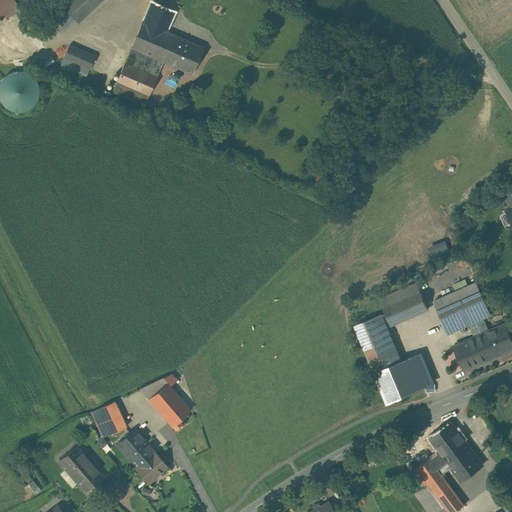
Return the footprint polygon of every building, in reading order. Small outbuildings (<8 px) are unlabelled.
[(13,12),(6,0),(0,0),(0,14),(4,13),(6,16),(13,12)] [(101,0),(56,0),(63,6),(74,18),(78,22),(101,0)] [(173,12),(151,3),(143,22),(165,31),(173,12)] [(63,6),(53,15),(64,27),(72,19),(74,18),(63,6)] [(143,22),(142,21),(131,47),(161,60),(172,35),(165,31),(143,22)] [(202,48),(172,35),(161,60),(163,61),(191,73),(202,48)] [(94,56),(69,45),(63,58),(89,69),(94,56)] [(161,60),(131,47),(116,80),(148,95),(163,61),(161,60)] [(19,71),(11,72),(4,77),(0,82),(0,100),(5,107),(12,111),(21,111),(29,108),(35,102),(38,95),(37,86),(34,79),(27,73),(19,71)] [(148,95),(116,80),(111,90),(144,105),(148,95)] [(511,189),(503,193),(509,208),(511,206),(511,189)] [(416,283),(379,300),(390,325),(396,323),(427,309),(416,283)] [(475,283),(433,301),(440,316),(482,298),(475,283)] [(482,298),(440,316),(447,333),(469,324),(482,318),(489,314),(482,298)] [(380,313),(354,324),(372,370),(400,358),(380,313)] [(482,318),(469,324),(474,336),(488,331),(482,318)] [(474,336),(453,346),(463,370),(511,348),(511,340),(505,323),(488,331),(474,336)] [(400,358),(372,370),(385,403),(434,382),(420,350),(400,358)] [(190,410),(166,383),(156,392),(148,398),(172,426),(190,410)] [(153,388),(145,395),(148,398),(156,392),(153,388)] [(125,427),(113,401),(91,411),(103,437),(125,427)] [(476,457),(451,423),(430,438),(434,444),(439,451),(455,472),(476,457)] [(155,452),(134,429),(117,445),(124,452),(130,459),(137,467),(155,452)] [(439,451),(434,444),(427,449),(432,456),(439,451)] [(124,452),(117,445),(111,450),(118,457),(124,452)] [(103,477),(77,446),(59,461),(85,492),(103,477)] [(455,472),(439,451),(432,456),(413,470),(425,486),(415,493),(428,511),(454,511),(463,506),(450,488),(444,480),(455,472)] [(124,452),(118,457),(124,464),(130,459),(124,452)] [(137,467),(135,469),(147,482),(167,466),(155,452),(137,467)] [(455,472),(444,480),(450,488),(482,465),(476,457),(455,472)] [(137,467),(130,459),(124,464),(131,472),(135,469),(137,467)] [(32,481),(29,484),(33,490),(37,486),(32,481)] [(113,511),(104,502),(93,511),(113,511)] [(332,511),(327,502),(319,507),(317,504),(312,506),(313,509),(308,511),(332,511)]
